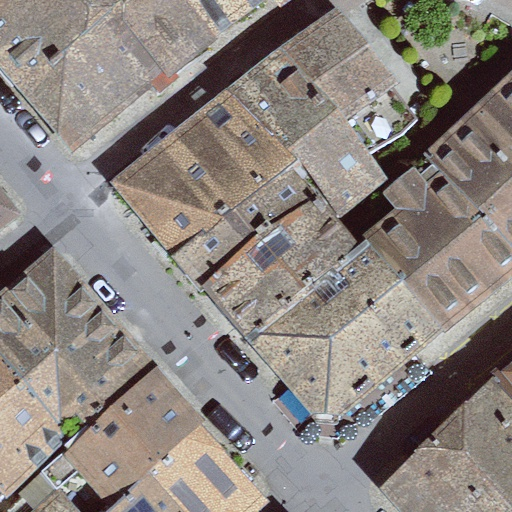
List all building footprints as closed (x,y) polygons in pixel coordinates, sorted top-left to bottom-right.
[(35,0),(0,26),(0,64),(82,163),(318,0),(35,0)] [(114,199),(330,448),(511,299),(511,94),(457,138),(358,24),(114,199)] [(0,240),(38,207),(0,168),(0,240)] [(68,254),(0,311),(0,511),(277,511),(280,510),(68,254)] [(511,511),(511,382),(386,508),(389,511),(511,511)]
